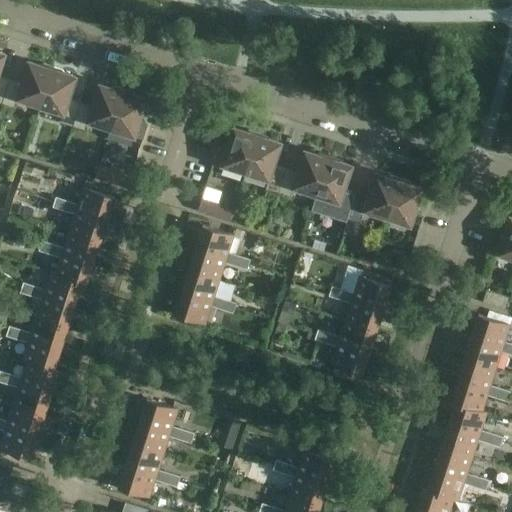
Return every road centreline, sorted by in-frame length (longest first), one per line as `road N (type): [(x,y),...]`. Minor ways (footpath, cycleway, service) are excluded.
road 1 (residential): [(196,79),(480,169)]
road 2 (residential): [(0,14),(196,79)]
road 3 (residential): [(161,195),(196,79)]
